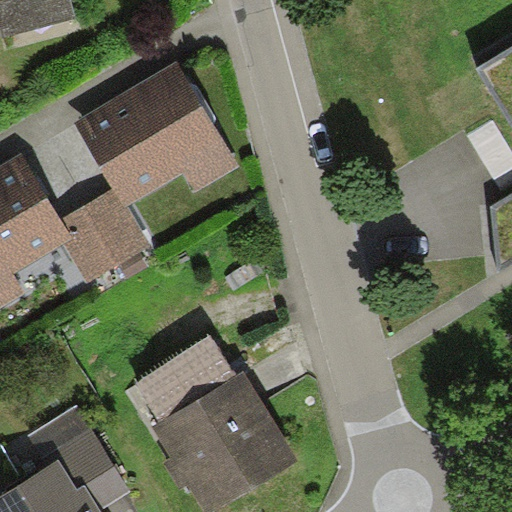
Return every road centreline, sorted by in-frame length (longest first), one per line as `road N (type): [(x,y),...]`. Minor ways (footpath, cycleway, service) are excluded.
road 1 (residential): [(221,0),(413,490)]
road 2 (residential): [(184,0),(0,113)]
